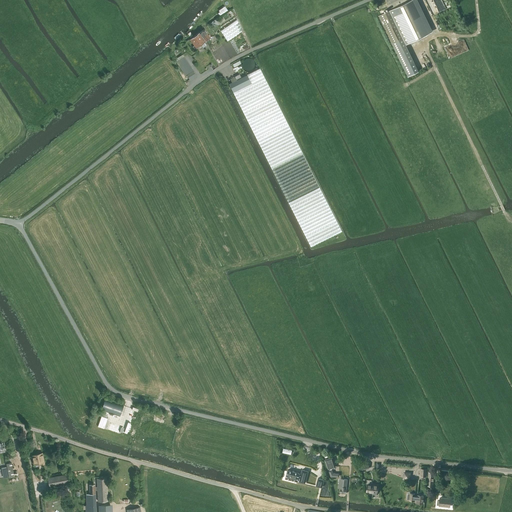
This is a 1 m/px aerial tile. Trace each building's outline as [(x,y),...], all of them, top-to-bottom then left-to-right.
[(417,0),(410,0),(378,16),(394,49),(403,67),(407,76),(418,71),(414,62),(405,44),(408,43),(432,31),(417,0)] [(219,12),(218,13),(220,16),(228,10),(227,9),(225,6),(219,10),(220,12),(219,12)] [(219,24),(215,19),(211,23),(214,27),(219,24)] [(237,20),(221,31),(228,41),(243,31),(237,20)] [(191,38),(190,39),(196,47),(197,47),(200,51),(204,48),(203,47),(206,45),(204,42),(210,37),(204,29),(194,37),(191,38)] [(186,75),(194,70),(183,54),(176,59),(186,75)] [(311,246),(342,231),(260,68),(241,78),(240,74),(230,79),(232,82),(229,84),(311,246)] [(194,71),(187,75),(190,79),(196,75),(194,71)] [(102,409),(120,416),(124,405),(105,399),(102,409)] [(130,419),(149,423),(152,410),(133,406),(130,419)] [(101,418),(112,422),(114,415),(103,411),(101,418)] [(162,441),(165,431),(139,425),(136,434),(135,433),(136,429),(127,427),(125,436),(134,438),(134,437),(135,437),(134,444),(142,446),(144,438),(148,438),(162,441)] [(42,464),(44,463),(42,453),(32,455),(34,463),(34,465),(38,465),(42,464)] [(336,467),(332,457),(324,460),(328,470),(336,467)] [(367,462),(358,464),(360,470),(369,468),(367,462)] [(305,483),(308,471),(302,469),(300,475),(299,481),(299,482),(305,483)] [(287,470),(285,478),(298,481),(298,480),(299,481),(300,475),(299,475),(300,473),(287,470)] [(49,486),(69,483),(67,474),(48,477),(49,486)] [(97,487),(97,489),(98,501),(108,500),(106,478),(97,478),(97,487)] [(322,487),(324,479),(318,478),(316,486),(322,487)] [(346,493),(347,479),(339,478),(338,485),(338,488),(340,488),(340,492),(346,493)] [(87,505),(86,505),(85,511),(96,511),(96,489),(97,489),(97,487),(95,487),(95,484),(90,484),(90,494),(86,494),(87,505)] [(367,490),(367,491),(372,492),(372,494),(373,494),(376,495),(377,493),(377,492),(377,485),(367,484),(367,490)] [(410,493),(409,500),(414,500),(414,499),(417,500),(416,503),(422,503),(423,496),(417,495),(417,496),(415,495),(415,494),(410,493)] [(436,505),(449,506),(450,499),(439,498),(439,501),(437,501),(436,505)]
